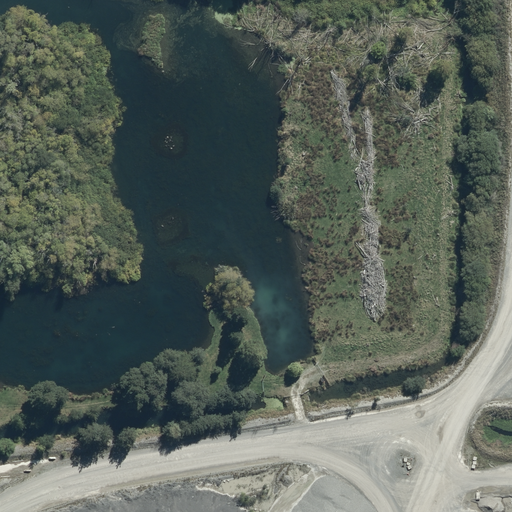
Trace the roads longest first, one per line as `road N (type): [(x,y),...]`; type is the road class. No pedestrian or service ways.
road 1 (track): [(511,293),(493,344),(446,405),(378,424),(0,483)]
road 2 (track): [(364,477),(429,487),(511,479)]
road 3 (track): [(288,438),(351,464),(386,511)]
